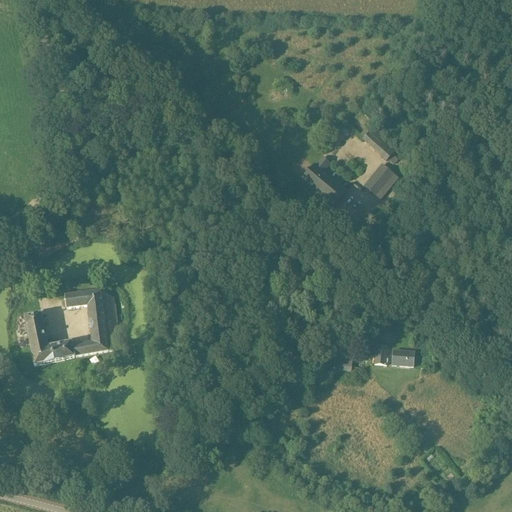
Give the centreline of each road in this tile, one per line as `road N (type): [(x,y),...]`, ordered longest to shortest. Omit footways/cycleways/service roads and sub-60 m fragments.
road 1 (track): [(349,262),(181,123),(119,125),(79,106),(56,74),(41,0)]
road 2 (track): [(32,264),(34,201),(56,167),(119,125)]
